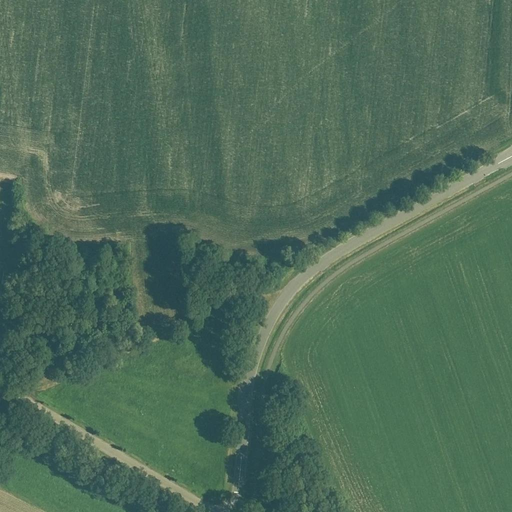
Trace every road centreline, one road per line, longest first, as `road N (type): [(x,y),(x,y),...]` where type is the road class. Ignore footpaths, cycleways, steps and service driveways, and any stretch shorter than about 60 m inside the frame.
road 1 (tertiary): [(511,158),(342,249),(282,299),(250,375),(236,511)]
road 2 (residential): [(0,392),(210,511)]
